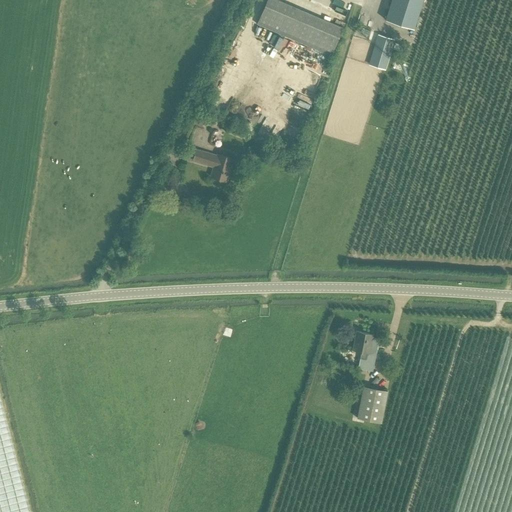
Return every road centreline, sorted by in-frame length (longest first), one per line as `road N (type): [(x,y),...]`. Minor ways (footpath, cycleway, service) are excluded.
road 1 (tertiary): [(0,306),(314,287),(511,297)]
road 2 (unknown): [(85,297),(239,0)]
